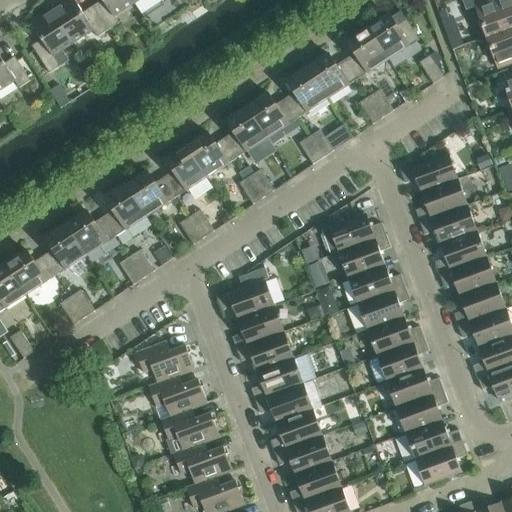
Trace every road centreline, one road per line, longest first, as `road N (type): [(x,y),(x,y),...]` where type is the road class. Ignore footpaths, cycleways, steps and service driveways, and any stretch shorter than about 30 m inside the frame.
road 1 (residential): [(511,434),(484,444),(369,153)]
road 2 (residential): [(278,511),(188,267)]
road 3 (residential): [(188,267),(369,153)]
road 4 (residential): [(33,370),(188,267)]
road 5 (unknown): [(503,437),(502,466),(493,476),(400,511)]
